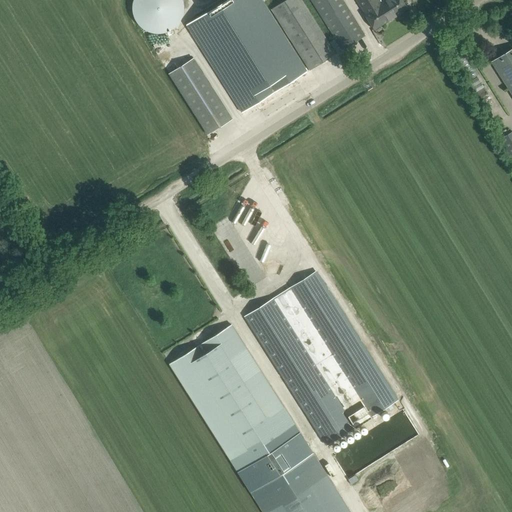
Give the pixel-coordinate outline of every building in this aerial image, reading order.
[(132,0),(132,1),(132,6),(132,11),(133,16),(136,21),(140,26),(144,29),(149,31),(153,32),(157,33),(161,33),(165,32),(171,30),(177,25),(180,21),(182,17),(183,11),(184,7),(183,4),(182,0),(132,0)] [(261,0),(224,0),(186,24),(242,112),(307,71),(261,0)] [(310,69),(342,49),(335,38),(329,42),(302,0),(284,0),(271,8),(310,69)] [(365,34),(342,0),(311,0),(335,38),(342,49),(365,34)] [(358,0),(366,12),(365,13),(374,29),(407,8),(401,0),(358,0)] [(511,48),(491,62),(511,95),(511,48)] [(169,73),(208,134),(232,119),(193,58),(169,73)] [(511,131),(497,141),(510,161),(511,159),(511,131)] [(397,400),(316,271),(245,316),(326,444),(397,400)] [(350,511),(232,324),(169,363),(262,511),(350,511)] [(332,454),(348,480),(419,435),(403,409),(332,454)]
